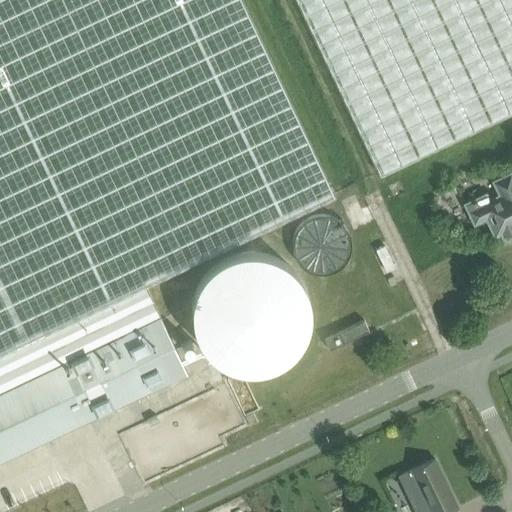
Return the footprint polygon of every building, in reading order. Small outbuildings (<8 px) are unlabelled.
[(330,200),(235,0),(0,0),(0,463),(151,392),(188,374),(147,287),(330,200)] [(511,0),(296,0),(381,176),(511,113),(511,0)] [(489,202),(486,196),(465,205),(474,224),(486,219),(495,237),(501,234),(503,237),(507,241),(511,241),(511,178),(510,175),(494,183),(500,196),(489,202)] [(188,300),(189,349),(207,349),(207,337),(235,337),(234,320),(236,320),(236,277),(222,277),(222,294),(214,295),(214,283),(210,283),(210,273),(182,273),(182,290),(166,290),(166,300),(188,300)] [(380,308),(403,299),(397,284),(374,294),(380,308)] [(369,331),(364,320),(324,340),(330,351),(369,331)] [(155,416),(146,420),(148,425),(157,420),(155,416)] [(434,460),(411,471),(399,476),(416,511),(448,511),(457,508),(434,460)]
